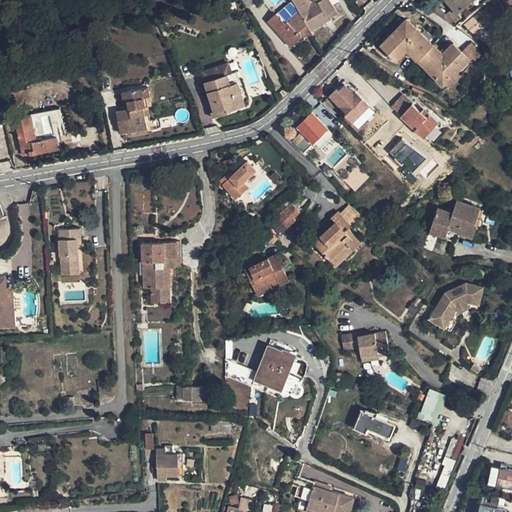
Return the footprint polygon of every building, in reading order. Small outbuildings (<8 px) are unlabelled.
[(242,0),(247,9),(257,4),(254,0),(242,0)] [(292,0),(276,14),(284,23),(299,10),(292,0)] [(309,28),(310,30),(337,15),(328,0),(311,0),(310,1),(310,0),(292,0),(299,10),(309,28)] [(446,0),(453,8),(442,18),(453,25),(462,18),(458,13),(473,0),(446,0)] [(497,0),(495,0),(491,4),(498,16),(504,11),(497,0)] [(498,16),(491,4),(473,18),(480,29),(482,27),(482,28),(498,16)] [(268,21),(290,46),(299,40),(300,38),(301,36),(300,33),(309,28),(299,10),(284,23),(276,14),(268,21)] [(406,19),(381,46),(397,61),(407,51),(443,85),(469,59),(453,43),(443,53),(406,19)] [(313,35),(310,30),(309,28),(300,33),(301,36),(300,38),(313,35)] [(482,53),(471,43),(464,50),(475,61),(482,53)] [(464,50),(462,52),(469,59),(471,57),(464,50)] [(227,111),(245,105),(237,82),(240,82),(237,72),(232,73),(229,63),(202,72),(215,111),(210,112),(212,118),(228,113),(227,111)] [(370,105),(347,81),(339,90),(337,88),(329,96),(347,113),(345,115),(353,122),(370,105)] [(116,111),(120,133),(148,128),(145,115),(150,114),(148,106),(147,97),(150,97),(148,87),(122,92),(124,102),(128,101),(129,109),(125,110),(116,111)] [(402,94),(400,97),(407,103),(409,100),(402,94)] [(402,115),(401,116),(424,137),(439,120),(428,112),(425,115),(412,103),(410,105),(400,97),(391,106),(402,115)] [(428,112),(415,100),(412,103),(425,115),(428,112)] [(296,146),(303,154),(328,128),(312,112),(298,127),(306,136),(296,146)] [(29,114),(14,118),(21,152),(29,150),(30,153),(56,147),(54,136),(35,141),(29,114)] [(424,137),(428,140),(442,124),(439,120),(424,137)] [(403,138),(389,152),(411,174),(425,160),(403,138)] [(234,174),(231,171),(224,177),(227,181),(223,185),(236,199),(248,188),(243,182),(256,170),(248,161),(237,171),(234,174)] [(135,211),(150,211),(149,193),(135,194),(135,211)] [(456,202),(452,213),(438,208),(432,226),(448,231),(449,228),(459,232),(473,237),(477,227),(474,226),(480,208),(472,205),(471,207),(456,202)] [(277,217),(271,225),(273,227),(280,235),(287,228),(296,220),(294,218),(300,212),(292,204),(277,217)] [(349,205),(340,213),(352,226),(362,215),(349,205)] [(478,227),(484,209),(480,208),(474,226),(477,227),(478,227)] [(352,226),(338,211),(331,218),(335,223),(315,242),(336,266),(361,242),(349,229),(352,226)] [(448,231),(432,226),(430,232),(456,241),(459,232),(449,228),(448,231)] [(280,235),(273,227),(264,237),(272,244),(280,235)] [(80,229),(59,230),(62,267),(79,266),(77,239),(81,239),(80,229)] [(180,241),(142,242),(143,262),(148,262),(149,288),(151,288),(152,299),(170,299),(170,287),(165,288),(165,267),(175,267),(175,258),(180,258),(180,241)] [(277,255),(245,271),(255,291),(272,283),(273,285),(278,282),(280,285),(290,280),(277,255)] [(80,274),(79,266),(62,267),(62,275),(80,274)] [(0,323),(11,323),(10,298),(7,298),(6,276),(0,276),(0,323)] [(445,292),(429,319),(444,328),(456,309),(457,307),(467,302),(468,302),(479,305),(483,287),(466,282),(445,292)] [(271,283),(255,291),(258,296),(273,289),(271,283)] [(0,327),(16,327),(13,287),(7,288),(7,298),(10,298),(11,323),(0,323),(0,327)] [(456,309),(459,314),(470,307),(467,302),(457,307),(456,309)] [(360,348),(361,356),(377,353),(378,356),(390,354),(386,331),(358,336),(358,333),(348,334),(351,349),(360,348)] [(351,349),(348,334),(341,336),(344,350),(351,349)] [(252,386),(255,380),(280,390),(293,354),(268,345),(258,372),(226,359),(226,375),(252,386)] [(478,374),(481,369),(474,364),(471,369),(478,374)] [(201,400),(201,386),(185,386),(184,400),(201,400)] [(447,404),(427,396),(419,415),(437,425),(447,404)] [(73,397),(63,398),(64,406),(74,406),(73,397)] [(361,410),(354,428),(366,433),(368,428),(390,437),(395,424),(361,410)] [(412,418),(409,427),(422,431),(425,423),(412,418)] [(229,432),(229,419),(212,420),(212,432),(229,432)] [(154,448),(154,434),(146,434),(146,448),(154,448)] [(165,448),(157,449),(158,480),(167,480),(167,476),(179,476),(178,453),(174,454),(173,445),(165,446),(165,448)] [(299,477),(304,464),(292,459),(287,474),(295,476),(293,486),(298,487),(295,496),(309,500),(307,507),(324,511),(333,511),(334,511),(349,511),(354,497),(314,485),(315,482),(299,477)] [(439,481),(447,483),(453,462),(446,460),(439,481)] [(499,470),(491,469),(488,483),(511,488),(511,469),(509,469),(509,465),(501,463),(499,470)] [(332,487),(315,482),(314,485),(331,490),(332,487)] [(505,498),(485,494),(483,504),(480,503),(478,511),(506,511),(507,509),(503,508),(505,498)] [(250,499),(241,497),(239,508),(248,510),(250,499)] [(265,503),(262,511),(278,511),(279,506),(265,503)]
